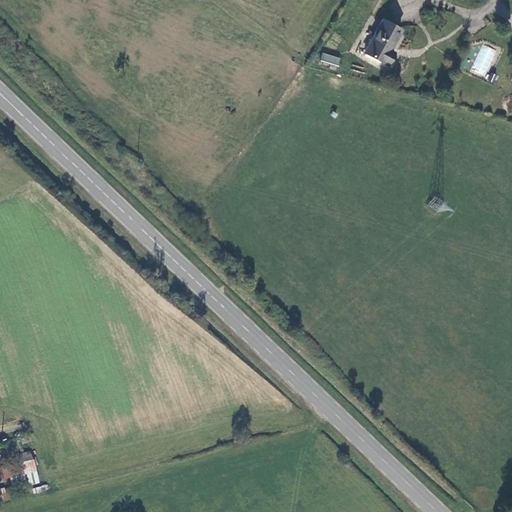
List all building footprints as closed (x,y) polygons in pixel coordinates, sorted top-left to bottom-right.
[(371,35),(361,51),(383,64),(390,53),(387,51),(399,31),(380,20),(371,35)] [(371,35),(364,31),(355,47),(361,51),(371,35)] [(470,71),(484,78),(497,50),(482,44),(470,71)] [(320,60),(338,66),(340,58),(323,52),(320,60)] [(27,485),(39,482),(32,451),(19,454),(27,485)] [(4,478),(17,475),(13,461),(0,465),(4,478)] [(33,494),(48,491),(47,485),(32,487),(33,494)] [(0,488),(0,496),(2,502),(10,499),(6,486),(0,488)]
